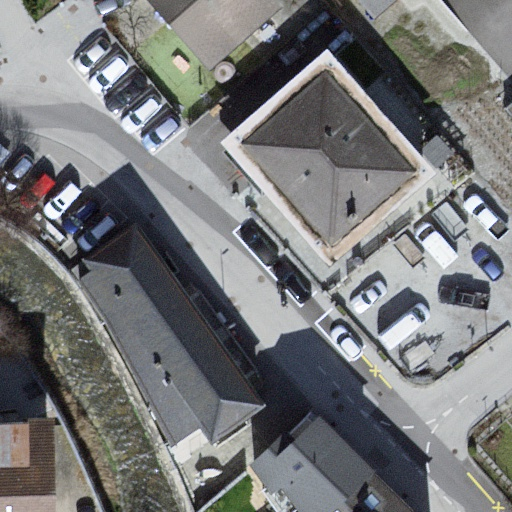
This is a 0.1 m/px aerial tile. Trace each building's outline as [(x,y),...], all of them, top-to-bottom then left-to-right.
[(273,0),(146,0),(202,64),(275,2),(273,0)] [(394,0),(358,0),(374,18),(394,0)] [(321,46),(215,141),(325,263),(431,168),(321,46)] [(247,406),(122,227),(60,278),(159,443),(184,420),(196,443),(247,406)] [(398,511),(298,411),(252,453),(316,511),(398,511)] [(0,511),(38,511),(31,419),(0,418),(0,511)]
